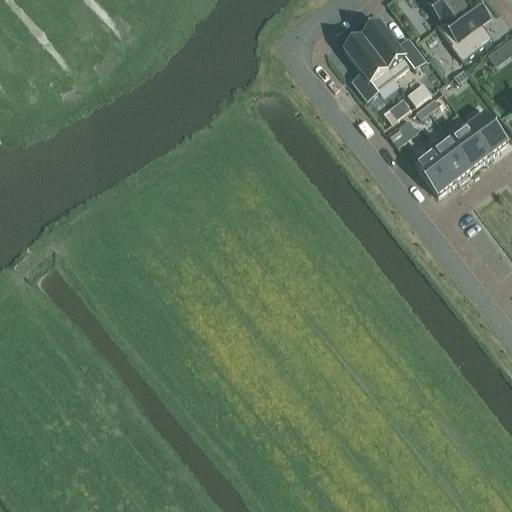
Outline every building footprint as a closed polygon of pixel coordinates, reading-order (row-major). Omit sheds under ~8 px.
[(428,0),(432,4),(427,8),(442,28),(438,31),(439,32),(477,3),(474,0),(428,0)] [(477,3),(439,32),(453,50),(451,51),(464,67),(494,44),(483,30),(492,24),(477,3)] [(381,28),(363,41),(395,83),(412,70),(416,76),(427,67),(410,44),(399,52),(381,28)] [(363,41),(345,55),(363,79),(353,87),(368,107),(380,98),(378,96),(395,83),(363,41)] [(464,75),(455,82),(460,88),(469,81),(464,75)] [(436,104),(426,111),(431,117),(441,110),(436,104)] [(426,111),(417,118),(422,124),(431,117),(426,111)] [(487,118),(469,132),(492,162),(510,148),(487,118)] [(448,138),(447,139),(475,175),(492,162),(469,132),(453,144),(448,138)] [(398,133),(389,140),(394,147),(403,139),(398,133)] [(447,139),(430,152),(457,188),(475,175),(447,139)] [(434,158),(417,171),(439,201),(457,188),(430,152),(429,152),(434,158)]
